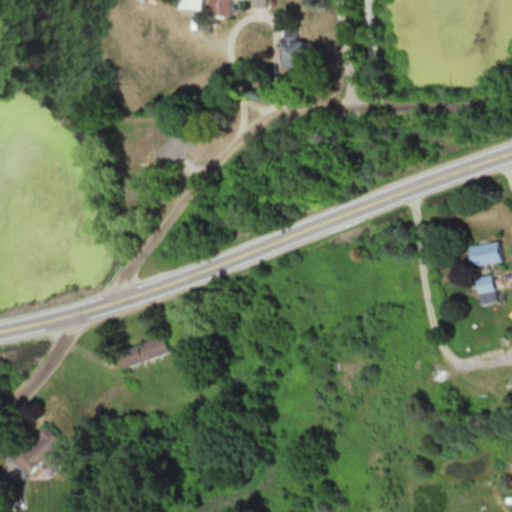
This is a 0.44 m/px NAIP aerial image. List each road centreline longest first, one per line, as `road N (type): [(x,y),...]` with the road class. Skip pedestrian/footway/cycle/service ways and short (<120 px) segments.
road 1 (residential): [(0,409),(95,310),(165,211),(264,116),(312,106),(511,100)]
road 2 (secondary): [(0,331),(149,293),(511,152)]
